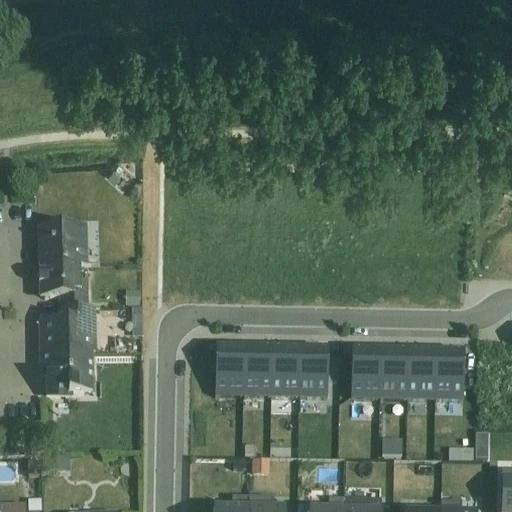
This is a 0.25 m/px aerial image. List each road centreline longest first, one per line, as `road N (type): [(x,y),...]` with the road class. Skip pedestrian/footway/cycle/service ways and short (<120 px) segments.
road 1 (residential): [(164,511),(167,346),(182,318),(461,320),(511,301)]
road 2 (track): [(0,61),(43,42),(184,21),(511,10)]
